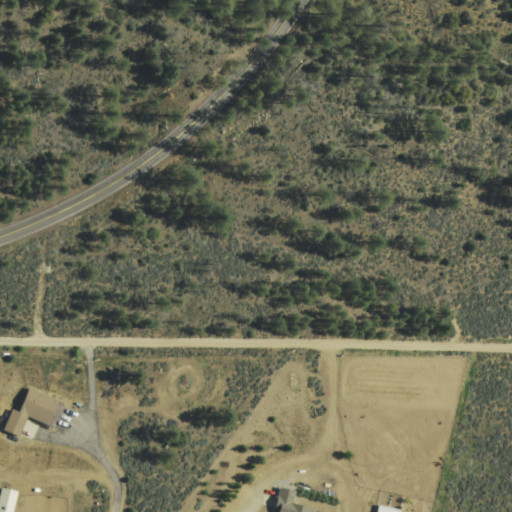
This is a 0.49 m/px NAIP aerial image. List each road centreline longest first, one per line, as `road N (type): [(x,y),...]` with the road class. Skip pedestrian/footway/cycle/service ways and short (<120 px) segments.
road 1 (residential): [(0,340),(511,346)]
road 2 (secondary): [(301,0),(243,78),(180,137),(76,204),(0,236)]
road 3 (track): [(333,344),(335,436),(348,511)]
